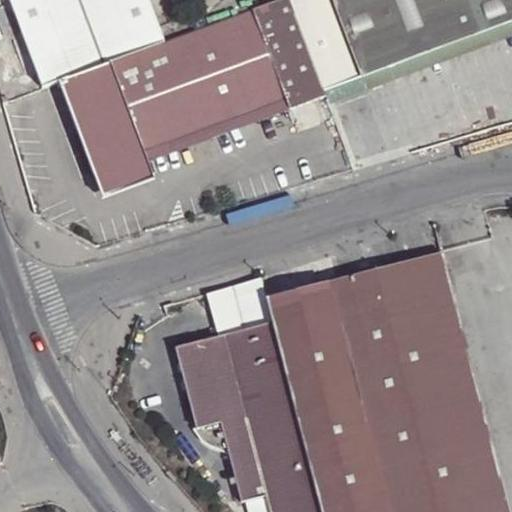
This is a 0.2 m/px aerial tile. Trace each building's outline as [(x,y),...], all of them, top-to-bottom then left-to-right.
[(1,0),(35,89),(58,81),(159,42),(142,0),(1,0)] [(318,94),(282,0),(271,0),(243,10),(275,101),(277,106),(280,114),(303,106),(320,102),(318,94)] [(511,20),(511,0),(282,0),(318,94),(511,20)] [(159,42),(58,81),(65,104),(95,202),(145,182),(138,164),(133,150),(260,106),(275,101),(243,10),(188,32),(159,42)] [(511,35),(511,20),(318,94),(320,102),(323,107),(511,35)] [(133,150),(138,164),(280,114),(277,106),(275,101),(260,106),(133,150)] [(329,286),(336,313),(386,511),(492,511),(467,416),(440,311),(443,311),(438,287),(452,283),(446,256),(329,286)] [(467,416),(492,511),(510,511),(492,439),(452,283),(438,287),(443,311),(440,311),(467,416)] [(272,327),(322,511),(386,511),(336,313),(329,286),(321,288),(269,302),(275,325),(272,327)] [(268,497),(272,511),(322,511),(272,327),(264,328),(179,350),(199,431),(224,426),(243,504),(268,497)]
